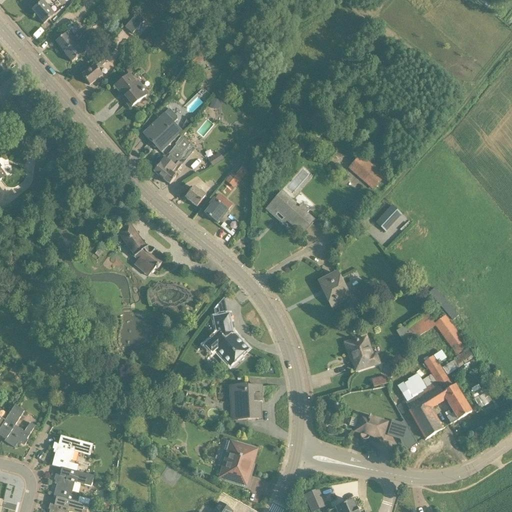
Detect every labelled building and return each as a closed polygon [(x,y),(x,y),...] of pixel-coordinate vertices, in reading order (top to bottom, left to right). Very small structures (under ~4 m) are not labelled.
[(51,0),(45,0),(43,2),(32,12),(43,25),(60,11),(55,6),(56,6),(51,0)] [(244,0),(239,7),(247,14),(260,0),(244,0)] [(132,35),(144,21),(136,15),(125,28),(132,35)] [(55,43),(63,53),(75,44),(81,37),(77,32),(79,31),(71,21),(62,28),(67,34),(55,43)] [(83,54),(75,44),(63,53),(71,63),(83,54)] [(195,67),(205,57),(198,50),(188,59),(195,67)] [(93,65),(94,66),(82,76),(89,86),(102,76),(97,70),(106,63),(105,63),(109,60),(105,55),(101,58),(101,57),(93,65)] [(135,83),(129,75),(114,86),(131,108),(146,97),(143,93),(144,92),(142,89),(137,82),(135,83)] [(177,120),(177,118),(169,109),(143,134),(161,153),(182,133),(173,124),(177,120)] [(175,145),(153,172),(169,185),(175,178),(171,174),(193,146),(180,137),(174,144),(175,145)] [(212,167),(223,160),(219,154),(208,161),(212,167)] [(384,177),(361,156),(350,169),(373,190),(384,177)] [(226,181),(232,189),(249,175),(242,167),(226,181)] [(295,196),(311,178),(303,171),(287,189),(295,196)] [(196,208),(206,197),(200,192),(199,192),(194,188),(185,199),(196,208)] [(302,233),(312,221),(306,215),(309,211),(303,205),(301,206),(300,205),(299,207),(282,192),(266,210),(274,218),(279,213),(302,233)] [(208,206),(210,208),(204,215),(210,219),(215,223),(225,211),(213,201),(208,206)] [(9,218),(13,226),(14,227),(26,221),(22,212),(9,218)] [(385,234),(400,219),(395,214),(380,229),(385,234)] [(129,251),(126,253),(151,273),(155,268),(157,268),(158,267),(165,260),(151,248),(149,248),(146,248),(142,242),(129,223),(115,233),(129,251)] [(329,301),(330,303),(334,301),(337,301),(338,303),(348,298),(336,274),(319,283),(322,290),(324,289),(326,293),(325,293),(326,296),(325,296),(328,302),(329,301)] [(435,289),(429,294),(459,325),(464,320),(435,289)] [(232,333),(225,300),(213,312),(218,334),(205,347),(212,354),(217,348),(223,355),(221,357),(230,367),(247,350),(232,333)] [(89,340),(96,331),(88,324),(80,334),(89,340)] [(356,371),(377,364),(375,356),(371,357),(365,340),(358,342),(357,341),(355,342),(349,345),(354,362),(353,362),(356,371)] [(452,360),(462,375),(476,365),(467,351),(452,360)] [(374,388),(389,384),(387,377),(372,381),(374,388)] [(451,388),(442,393),(437,384),(404,404),(426,440),(441,431),(428,410),(445,400),(457,421),(471,413),(456,386),(451,388)] [(261,420),(260,410),(258,411),(258,403),(262,403),(261,387),(245,388),(245,386),(235,387),(237,421),(261,420)] [(17,444),(22,447),(35,427),(30,424),(24,433),(15,427),(24,412),(15,406),(5,421),(0,429),(0,437),(5,441),(4,442),(14,448),(17,444)] [(368,440),(369,438),(383,442),(389,423),(359,414),(353,433),(359,435),(359,438),(361,440),(363,441),(365,442),(368,440)] [(416,444),(406,427),(401,430),(405,436),(400,439),(406,450),(416,444)] [(62,469),(76,473),(78,466),(69,464),(72,452),(89,457),(93,444),(61,436),(59,445),(57,445),(56,450),(54,450),(53,453),(55,453),(52,466),(62,469)] [(254,450),(234,444),(227,469),(223,467),(220,478),(245,486),(251,469),(247,469),(249,464),(250,464),(254,450)] [(57,485),(53,497),(77,504),(79,497),(71,495),(74,483),(91,488),(94,477),(76,473),(62,469),(60,476),(58,476),(57,482),(55,481),(55,484),(57,485)] [(311,511),(313,511),(322,508),(315,492),(304,496),(311,511)] [(77,504),(53,497),(53,498),(56,498),(54,506),(53,505),(51,511),(50,511),(49,511),(86,511),(88,506),(77,504)] [(356,511),(352,502),(327,511),(356,511)]
